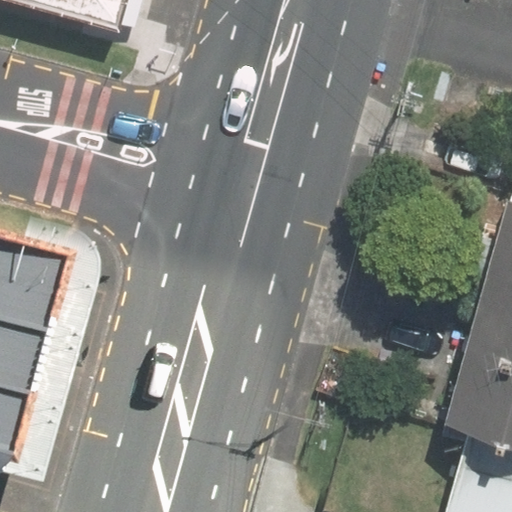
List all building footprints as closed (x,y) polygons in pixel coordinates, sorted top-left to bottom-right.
[(127,0),(55,0),(123,18),(127,0)] [(0,338),(19,344),(39,270),(0,260),(0,338)] [(511,262),(507,261),(487,336),(511,343),(511,262)] [(511,343),(487,336),(474,380),(468,399),(511,411),(511,343)] [(0,407),(2,408),(19,344),(0,338),(0,407)] [(511,511),(511,422),(477,413),(449,508),(462,511),(511,511)]
